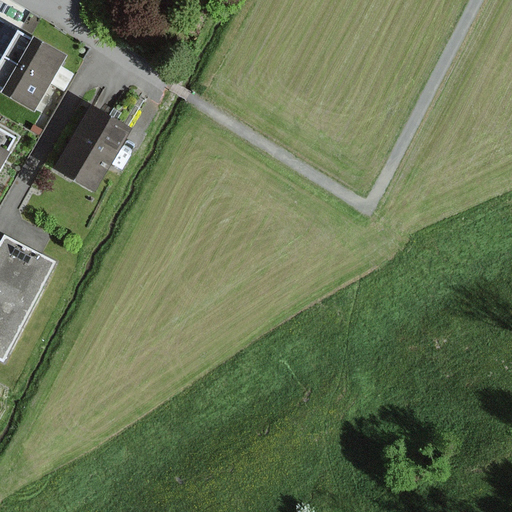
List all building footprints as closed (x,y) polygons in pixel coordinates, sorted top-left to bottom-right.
[(0,54),(52,84),(68,55),(35,37),(33,40),(0,21),(0,54)] [(3,93),(36,112),(52,84),(0,54),(0,87),(5,90),(3,93)] [(102,111),(91,105),(54,170),(96,193),(132,128),(102,111)] [(0,166),(16,138),(0,128),(0,166)] [(0,360),(4,362),(57,262),(4,233),(0,240),(0,360)]
